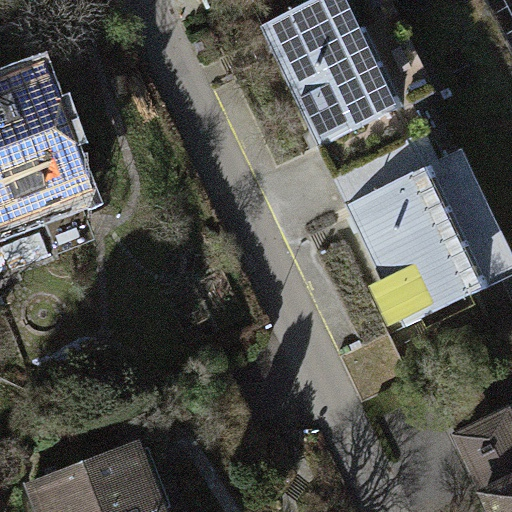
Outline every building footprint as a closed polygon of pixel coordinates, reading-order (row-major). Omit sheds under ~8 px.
[(388,0),(337,0),(260,32),(310,151),(431,100),(388,0)] [(39,70),(0,84),(0,226),(85,196),(39,70)] [(511,279),(460,152),(342,200),(396,331),(511,283),(511,279)] [(163,511),(141,445),(26,484),(35,511),(163,511)] [(511,511),(511,480),(481,493),(489,511),(511,511)]
